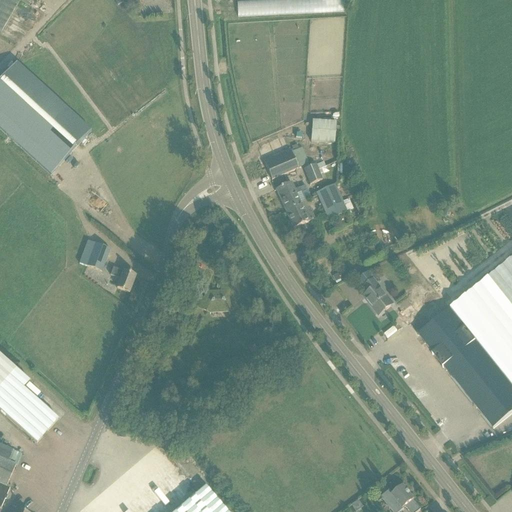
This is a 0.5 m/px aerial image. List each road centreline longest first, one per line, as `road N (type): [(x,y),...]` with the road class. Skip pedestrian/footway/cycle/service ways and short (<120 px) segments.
road 1 (secondary): [(469,511),(288,284),(235,193)]
road 2 (unclassified): [(60,511),(185,208)]
road 3 (secondary): [(225,171),(202,86),(194,0)]
